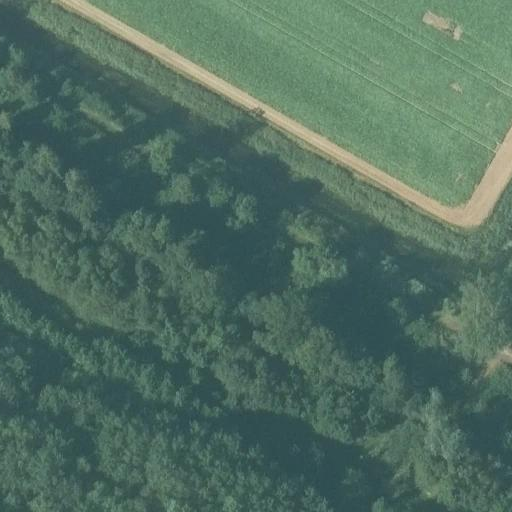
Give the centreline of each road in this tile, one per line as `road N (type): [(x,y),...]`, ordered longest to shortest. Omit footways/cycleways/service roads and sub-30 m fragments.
road 1 (track): [(446,511),(421,500),(414,473),(497,352),(0,67)]
road 2 (track): [(0,254),(217,384),(344,448),(361,448),(398,415),(440,429)]
